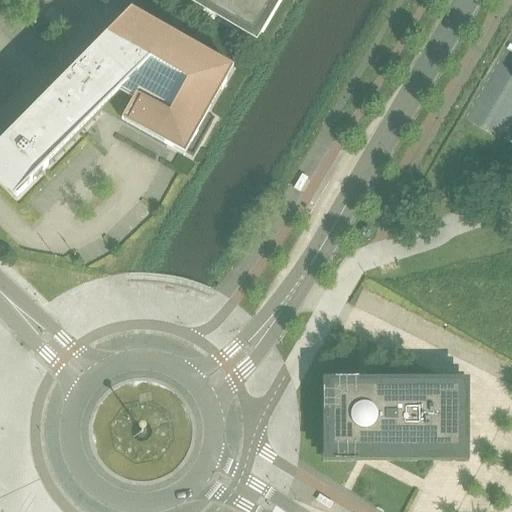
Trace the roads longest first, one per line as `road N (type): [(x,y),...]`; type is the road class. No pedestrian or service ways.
road 1 (tertiary): [(199,389),(249,349),(296,287),(466,0)]
road 2 (tertiary): [(88,380),(69,415),(68,436),(72,456),(97,488),(114,498),(155,501),(203,466)]
road 3 (tertiary): [(199,389),(172,366),(137,358),(88,380)]
road 4 (unclassified): [(88,380),(0,292)]
